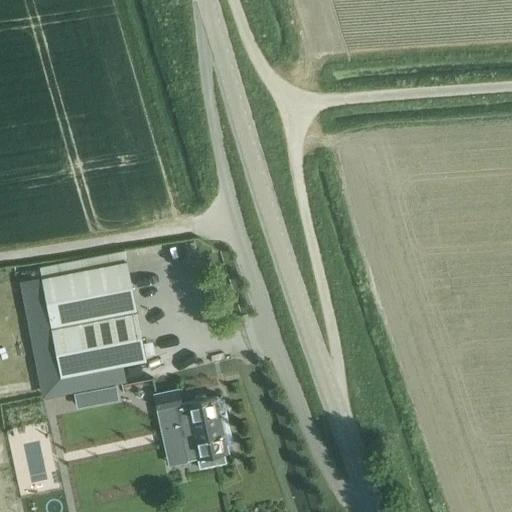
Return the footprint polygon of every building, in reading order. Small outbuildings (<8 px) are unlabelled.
[(124,250),(109,253),(111,262),(126,260),(124,250)] [(51,328),(136,311),(126,260),(111,262),(41,277),(51,328)] [(51,328),(60,374),(144,358),(136,311),(51,328)] [(113,376),(78,383),(86,418),(121,411),(113,376)] [(132,384),(117,387),(120,402),(135,399),(132,384)] [(176,388),(154,393),(158,409),(176,406),(180,405),(179,402),(176,388)] [(180,405),(176,406),(187,459),(197,457),(199,467),(226,461),(224,451),(228,450),(216,395),(179,402),(180,405)] [(76,442),(65,444),(66,452),(77,450),(76,442)] [(99,500),(98,511),(103,511),(114,511),(115,501),(99,500)]
